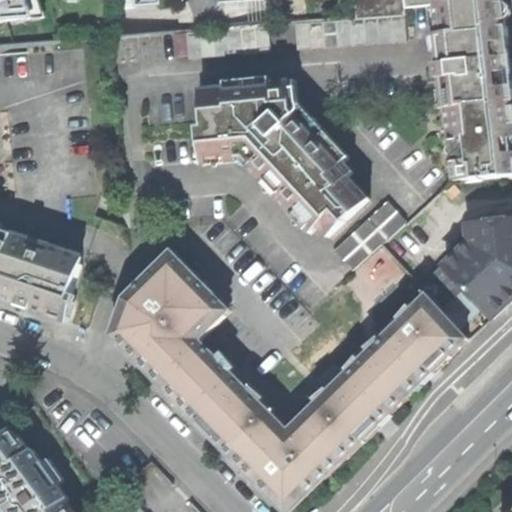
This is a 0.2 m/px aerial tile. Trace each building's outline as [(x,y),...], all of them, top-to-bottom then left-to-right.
[(0,0),(0,21),(47,19),(40,1),(33,2),(32,0),(0,0)] [(356,0),(358,21),(407,17),(406,8),(405,0),(356,0)] [(405,0),(406,8),(434,5),(442,64),(440,65),(438,66),(436,69),(436,72),(437,76),(440,78),(444,78),(457,182),(511,176),(511,53),(509,26),(506,26),(502,0),(405,0)] [(297,25),(299,51),(408,42),(407,17),(358,21),(297,25)] [(190,61),(272,54),(270,28),(176,36),(178,58),(189,57),(190,61)] [(330,238),(371,200),(351,179),(355,174),(329,145),(301,115),(302,109),(301,104),(295,103),(292,84),(203,92),(209,154),(224,152),(224,158),(249,156),(257,164),(251,170),(266,185),(272,180),(284,194),(279,199),(293,214),(298,209),(301,207),(330,238)] [(353,272),(407,221),(389,201),(335,251),(353,272)] [(511,302),(511,221),(469,226),(471,244),(432,279),(453,302),(467,289),(494,320),(511,302)] [(69,315),(87,260),(5,233),(5,229),(3,225),(0,223),(0,294),(3,295),(2,301),(53,317),(56,311),(69,315)] [(456,354),(470,340),(428,297),(415,310),(411,306),(400,317),(402,322),(399,325),(395,321),(383,333),(387,337),(385,339),(380,337),(367,349),(371,353),(363,361),(359,357),(348,368),(350,373),(347,377),(343,372),(331,384),(335,388),(331,392),(328,389),(315,400),(319,404),(291,432),(263,403),(268,399),(257,389),(252,389),(248,388),(252,383),(240,371),(236,375),(233,372),(236,369),(225,355),(220,360),(211,350),(201,350),(197,346),(233,312),(174,252),(138,287),(128,297),(114,336),(187,410),(188,414),(196,422),(256,482),(260,477),(290,507),(319,478),(325,482),(358,450),(365,443),(366,444),(406,403),(425,384),(433,378),(456,354)] [(73,511),(66,502),(69,500),(51,474),(34,450),(32,451),(15,428),(0,438),(0,511),(73,511)]
